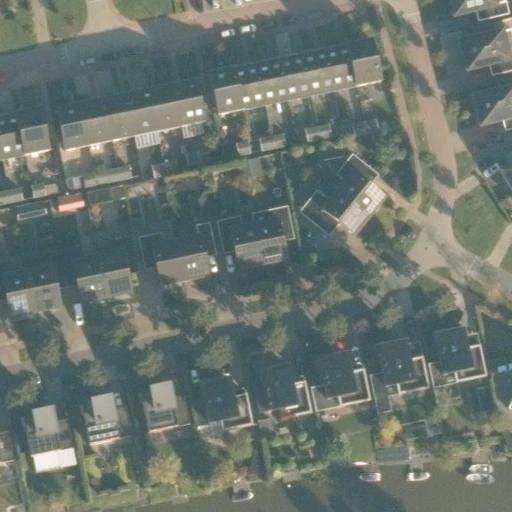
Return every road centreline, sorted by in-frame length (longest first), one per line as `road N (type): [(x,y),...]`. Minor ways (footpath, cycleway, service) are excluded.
road 1 (unclassified): [(0,381),(363,305),(429,251)]
road 2 (residential): [(429,251),(444,162),(401,0)]
road 3 (residential): [(338,0),(108,48)]
